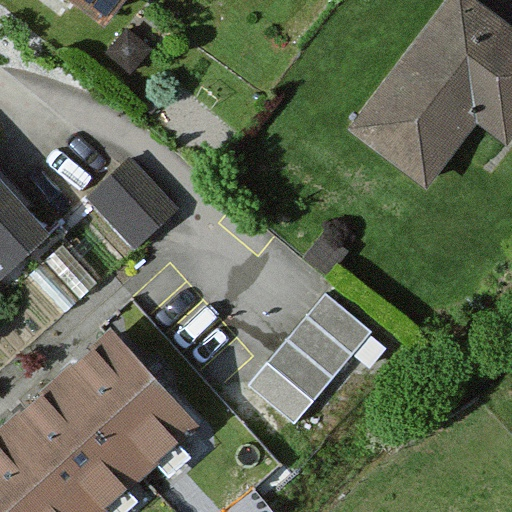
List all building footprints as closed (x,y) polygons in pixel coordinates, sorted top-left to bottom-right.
[(41,0),(95,39),(124,0),(41,0)] [(511,142),(511,37),(462,0),(446,0),(343,137),(420,196),(470,130),(503,154),(511,142)] [(166,217),(118,165),(85,195),(133,247),(166,217)] [(0,281),(43,243),(0,195),(0,281)] [(366,339),(321,301),(260,372),(304,410),(366,339)] [(102,511),(190,432),(100,335),(0,427),(0,511),(102,511)]
